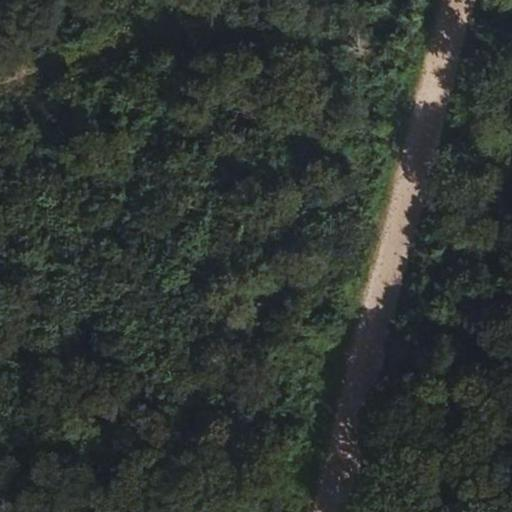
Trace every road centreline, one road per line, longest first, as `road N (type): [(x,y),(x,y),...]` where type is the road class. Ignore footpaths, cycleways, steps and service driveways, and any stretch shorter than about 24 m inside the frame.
road 1 (unknown): [(460,0),(336,511)]
road 2 (track): [(0,68),(239,0)]
